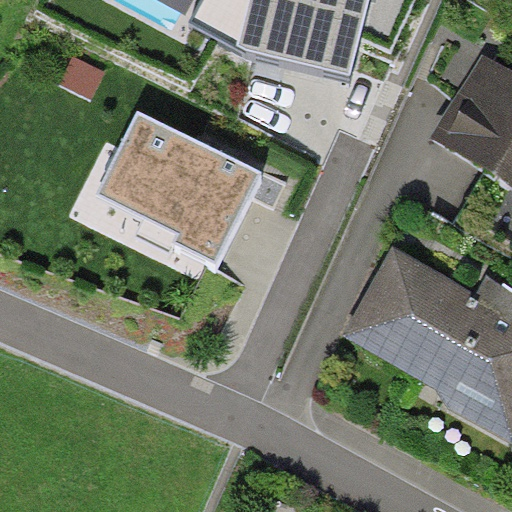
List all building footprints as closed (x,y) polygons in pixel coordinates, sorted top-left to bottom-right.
[(247,64),(351,89),(373,0),(207,0),(190,32),(247,64)] [(511,77),(483,60),(431,148),(511,196),(511,77)] [(106,76),(75,62),(61,91),(92,105),(106,76)] [(263,185),(139,125),(99,208),(180,247),(175,257),(218,278),(263,185)] [(422,399),(511,446),(511,296),(489,281),(480,302),(395,257),(345,346),(426,390),(422,399)]
